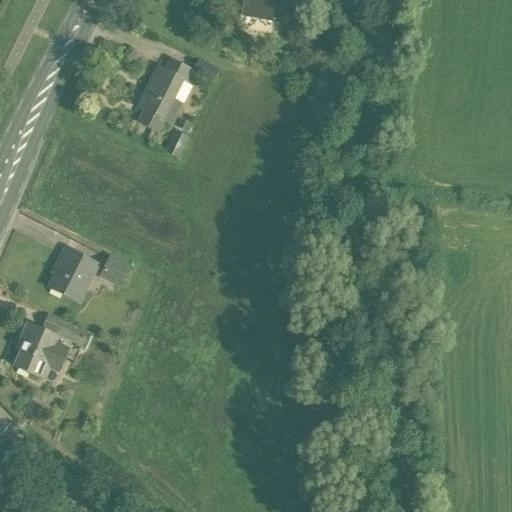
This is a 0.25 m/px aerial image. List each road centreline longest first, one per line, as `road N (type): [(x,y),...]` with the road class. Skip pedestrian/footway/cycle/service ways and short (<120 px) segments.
road 1 (primary): [(0,197),(95,0)]
road 2 (unclassified): [(116,511),(0,418)]
